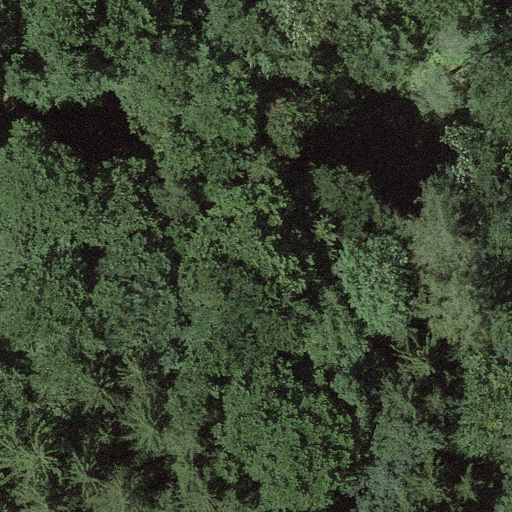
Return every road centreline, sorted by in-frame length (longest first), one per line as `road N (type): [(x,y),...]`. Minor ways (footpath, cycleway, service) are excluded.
road 1 (track): [(217,0),(175,42),(69,282)]
road 2 (track): [(69,282),(0,431)]
